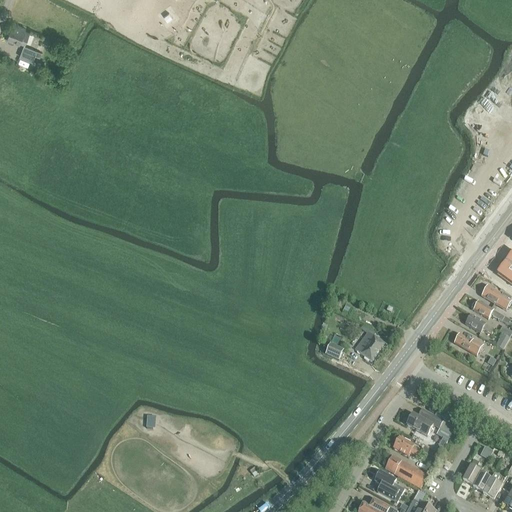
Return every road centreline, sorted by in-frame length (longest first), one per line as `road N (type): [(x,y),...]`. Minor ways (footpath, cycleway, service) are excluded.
road 1 (tertiary): [(267,511),(401,358)]
road 2 (tertiary): [(401,358),(511,211)]
road 3 (residential): [(335,511),(377,434),(423,373)]
road 4 (residential): [(471,509),(445,489),(490,411)]
